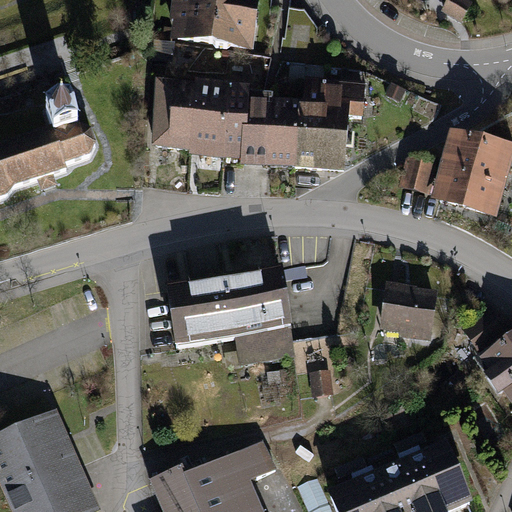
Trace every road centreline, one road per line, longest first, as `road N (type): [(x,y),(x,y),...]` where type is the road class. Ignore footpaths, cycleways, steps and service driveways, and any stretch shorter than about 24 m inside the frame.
road 1 (residential): [(307,213),(161,231),(0,278)]
road 2 (residential): [(491,63),(484,100),(470,114),(307,213)]
road 3 (residential): [(511,276),(401,226),(307,213)]
road 4 (residential): [(338,0),(394,48),(437,62),(491,63)]
